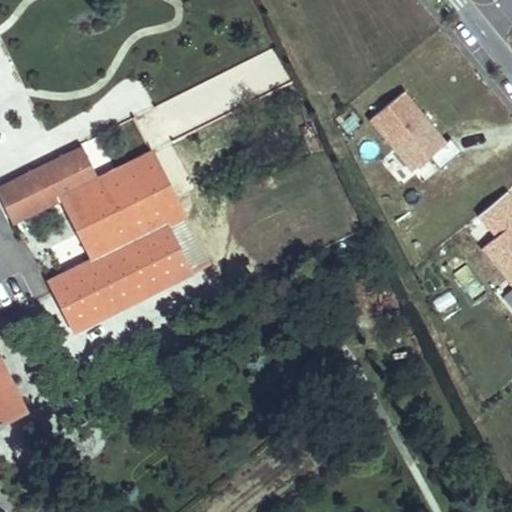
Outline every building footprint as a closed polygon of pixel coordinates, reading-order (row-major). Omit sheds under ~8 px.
[(445,143),(403,92),(370,119),(412,170),(445,143)] [(182,216),(150,153),(98,180),(83,147),(0,187),(0,197),(13,223),(62,200),(93,260),(166,224),(182,216)] [(511,199),(506,192),(479,214),(496,236),(483,247),(511,282),(511,199)] [(70,321),(185,263),(166,224),(93,260),(50,281),(70,321)] [(208,267),(202,255),(185,263),(191,275),(208,267)] [(0,421),(24,409),(0,360),(0,421)]
